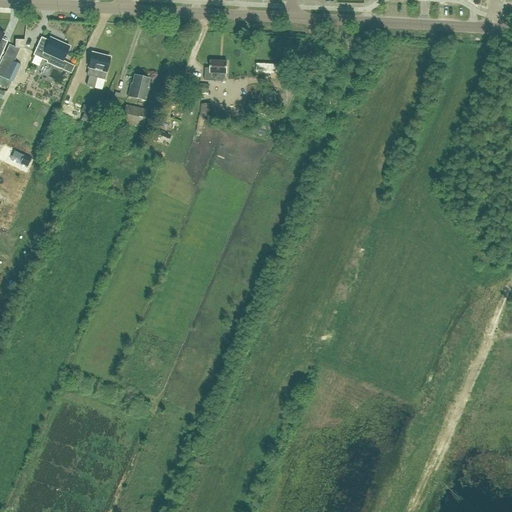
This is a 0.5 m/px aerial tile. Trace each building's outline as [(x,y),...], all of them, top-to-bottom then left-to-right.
[(41,38),(33,55),(47,62),(46,63),(59,69),(69,48),(49,39),(48,41),(41,38)] [(23,49),(24,41),(15,40),(14,48),(23,49)] [(104,80),(109,58),(92,54),(88,68),(89,68),(87,76),(89,76),(86,86),(93,88),(96,78),(104,80)] [(0,61),(0,76),(12,83),(20,66),(2,57),(0,61)] [(226,73),(227,62),(211,62),(211,68),(205,68),(205,81),(225,82),(225,73),(226,73)] [(285,65),(256,63),(255,72),(284,73),(285,65)] [(146,88),(148,79),(134,76),(131,84),(130,84),(127,97),(144,102),(148,88),(146,88)] [(209,93),(209,85),(197,84),(197,92),(209,93)] [(201,116),(203,116),(211,116),(211,104),(201,104),(201,115),(201,116)] [(98,110),(83,105),(81,111),(96,116),(98,110)] [(142,128),(146,110),(125,105),(121,123),(142,128)] [(92,124),(94,118),(83,114),(80,120),(92,124)] [(24,155),(19,164),(27,168),(31,158),(24,155)]
